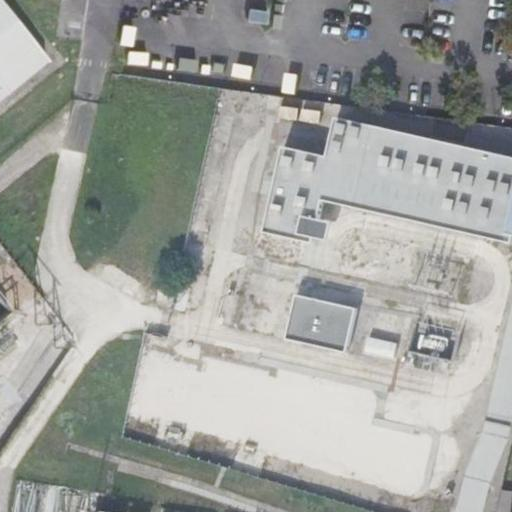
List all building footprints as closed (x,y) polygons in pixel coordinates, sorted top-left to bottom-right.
[(0,112),(55,69),(36,46),(0,2),(0,112)] [(279,119),(298,121),(300,109),(281,106),(279,119)] [(301,122),(321,124),(322,112),(303,109),(301,122)] [(324,201),(511,243),(511,157),(337,118),(328,157),(285,147),(265,233),(314,244),(315,238),(320,219),(324,201)] [(320,219),(315,238),(330,241),(334,223),(320,219)] [(298,296),(287,339),(348,353),(358,310),(298,296)] [(365,351),(395,358),(399,345),(369,338),(365,351)] [(143,358),(132,409),(266,441),(330,455),(330,453),(333,441),(344,393),(280,379),(227,366),(224,377),(143,358)] [(423,436),(351,419),(345,444),(343,455),(342,458),(415,474),(423,436)] [(345,444),(333,441),(330,453),(343,455),(345,444)] [(511,511),(511,495),(505,496),(501,511),(511,511)] [(172,511),(214,511),(216,501),(174,496),(172,511)]
